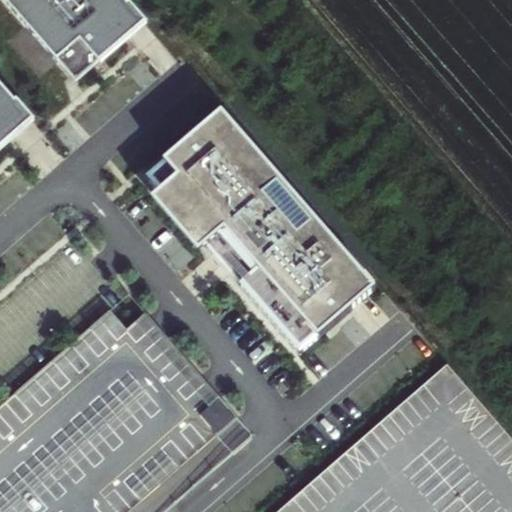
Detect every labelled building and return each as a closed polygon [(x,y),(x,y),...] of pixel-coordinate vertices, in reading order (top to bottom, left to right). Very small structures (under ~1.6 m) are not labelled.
[(138,17),(123,0),(2,0),(76,84),(122,44),(138,17)] [(26,115),(0,84),(0,150),(10,142),(26,115)] [(376,291),(218,114),(145,182),(205,249),(208,247),(225,267),(242,286),(240,288),(300,356),(361,303),(376,291)] [(127,333),(110,313),(0,409),(0,511),(166,511),(252,438),(146,317),(127,333)] [(511,511),(511,441),(452,372),(289,511),(511,511)]
